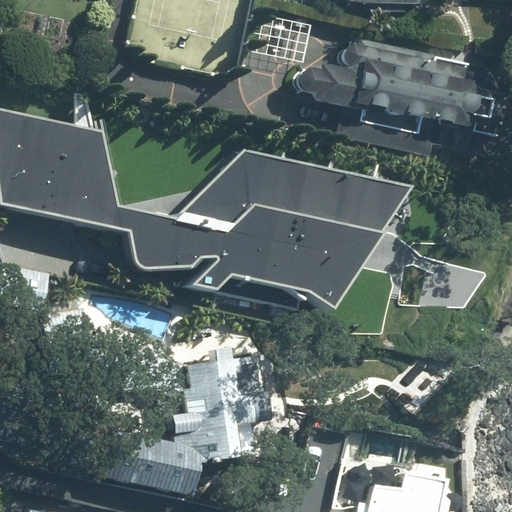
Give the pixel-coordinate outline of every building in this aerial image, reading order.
[(429,53),(348,36),(346,43),(343,42),(336,47),(334,57),(338,66),(341,66),(341,68),(312,62),(310,68),(299,66),(292,72),(290,82),(295,91),(305,93),(304,99),(337,106),(331,135),(414,153),(417,141),(482,155),(486,136),(490,137),(500,93),(466,86),(467,82),(453,79),(456,67),(428,61),(429,53)] [(297,285),(321,306),(363,244),(405,183),(234,145),(161,216),(105,203),(90,126),(0,107),(0,201),(114,228),(122,259),(132,265),(180,264),(186,255),(205,254),(181,281),(205,286),(217,271),(297,285)] [(0,296),(37,304),(43,273),(4,266),(0,269),(0,296)] [(98,285),(87,314),(164,341),(174,312),(98,285)] [(61,354),(176,401),(178,412),(162,414),(165,432),(146,428),(133,486),(180,496),(188,462),(231,456),(226,424),(246,422),(243,399),(259,397),(252,355),(184,364),(101,331),(99,337),(82,330),(80,308),(35,313),(40,356),(61,354)] [(426,511),(433,480),(391,472),(387,489),(367,485),(362,511),(426,511)]
